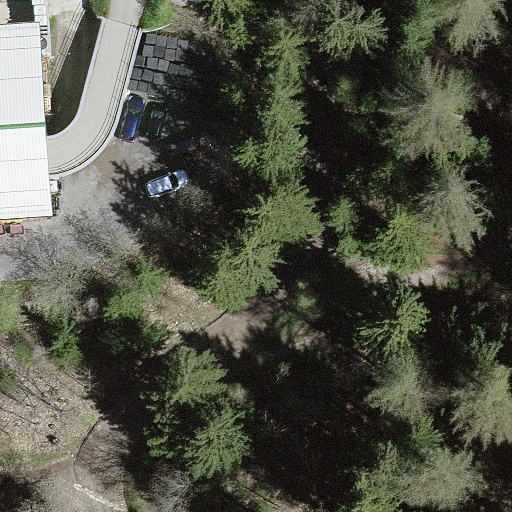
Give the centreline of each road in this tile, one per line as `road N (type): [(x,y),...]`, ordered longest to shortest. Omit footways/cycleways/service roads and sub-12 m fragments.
road 1 (track): [(131,416),(257,373),(331,320),(411,196),(511,71)]
road 2 (track): [(131,416),(305,246),(325,129),(320,32),(331,0)]
